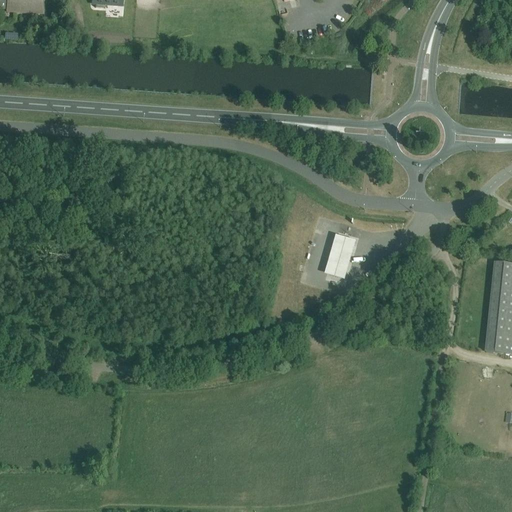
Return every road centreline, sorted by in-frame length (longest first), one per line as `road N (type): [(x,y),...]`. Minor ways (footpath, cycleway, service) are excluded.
road 1 (unclassified): [(416,206),(352,199),(292,164),(230,144),(0,126)]
road 2 (secondary): [(0,101),(391,133)]
road 3 (track): [(437,248),(455,281),(419,511)]
